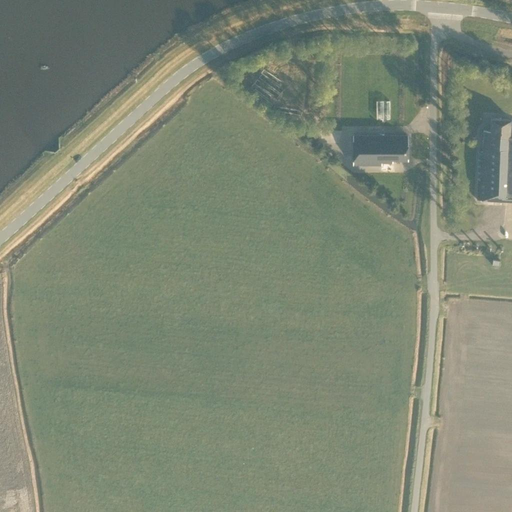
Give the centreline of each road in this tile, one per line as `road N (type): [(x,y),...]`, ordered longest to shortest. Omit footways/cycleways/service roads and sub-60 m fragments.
road 1 (tertiary): [(438,8),(335,11),(209,55),(0,236)]
road 2 (unclassified): [(415,511),(432,318),(429,63),(438,8)]
